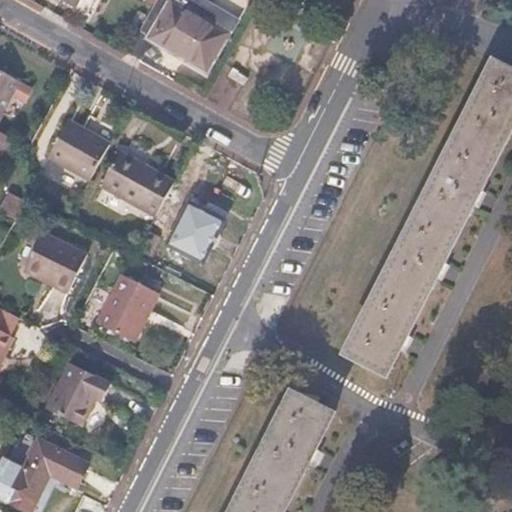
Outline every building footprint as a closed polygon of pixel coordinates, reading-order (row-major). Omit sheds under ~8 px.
[(217,27),(170,2),(150,38),(196,63),(217,27)] [(225,31),(217,27),(196,63),(205,68),(225,31)] [(511,130),(511,71),(495,63),(346,354),(387,375),(511,130)] [(253,74),(237,64),(231,75),(247,85),(253,74)] [(0,119),(4,112),(2,111),(20,78),(0,67),(0,119)] [(80,129),(65,121),(47,157),(89,179),(107,143),(80,129)] [(0,149),(8,134),(0,129),(0,149)] [(172,181),(117,153),(98,189),(154,216),(172,181)] [(224,220),(190,203),(170,243),(204,260),(224,220)] [(87,255),(42,233),(24,267),(44,276),(42,281),(67,293),(87,255)] [(24,267),(22,271),(42,281),(44,276),(24,267)] [(158,295),(123,277),(98,325),(134,343),(158,295)] [(0,331),(0,370),(16,340),(0,331)] [(105,381),(72,364),(49,409),(76,423),(90,396),(96,399),(105,381)] [(285,511),(335,415),(292,393),(231,511),(285,511)] [(14,465),(5,460),(0,469),(0,496),(31,511),(33,511),(53,473),(79,486),(90,464),(29,434),(14,465)]
